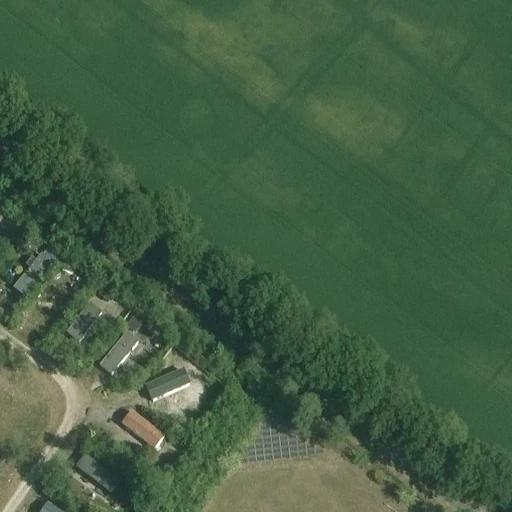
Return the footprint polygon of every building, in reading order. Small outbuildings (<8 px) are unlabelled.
[(17,288),(28,297),(54,266),(43,256),(17,288)] [(39,301),(50,310),(71,283),(59,274),(39,301)] [(85,315),(70,334),(82,344),(97,325),(85,315)] [(115,377),(144,343),(131,332),(103,366),(115,377)] [(202,381),(195,364),(148,385),(156,401),(202,381)] [(161,452),(170,440),(131,410),(121,422),(161,452)] [(90,454),(80,468),(118,496),(128,482),(90,454)]
